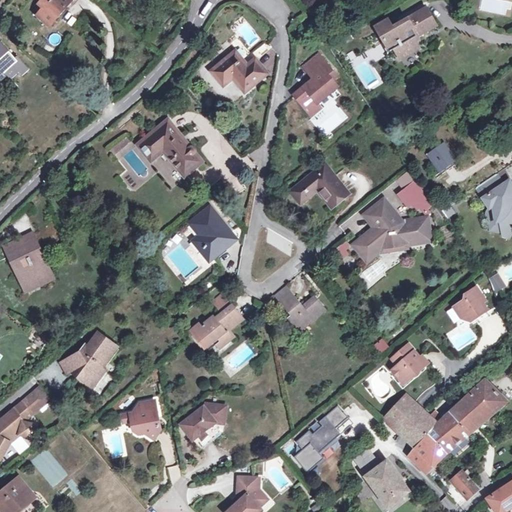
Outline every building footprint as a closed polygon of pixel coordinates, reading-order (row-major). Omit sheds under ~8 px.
[(44,0),(40,5),(45,9),(38,16),(50,27),(73,1),(72,0),(44,0)] [(376,28),(384,41),(388,38),(395,48),(400,57),(405,54),(406,55),(413,51),(412,50),(417,47),(412,39),(436,25),(426,8),(406,20),(407,21),(393,30),(388,21),(376,28)] [(388,38),(384,41),(380,43),(386,53),(395,48),(388,38)] [(16,59),(0,41),(0,83),(3,80),(7,84),(20,71),(12,63),(16,59)] [(212,72),(218,80),(221,77),(227,84),(233,79),(245,93),(268,74),(256,59),(248,66),(236,52),(212,72)] [(337,87),(329,77),(333,73),(319,56),(304,68),(314,80),(295,96),(311,115),(322,106),(319,102),(337,87)] [(221,77),(218,80),(224,87),(227,84),(221,77)] [(180,140),(183,138),(168,120),(137,145),(151,162),(163,152),(168,148),(173,155),(169,158),(185,177),(203,162),(194,152),(195,148),(192,147),(190,147),(186,142),(183,144),(180,140)] [(431,154),(441,168),(452,161),(442,146),(431,154)] [(168,148),(163,152),(169,158),(173,155),(168,148)] [(315,187),(332,208),(348,194),(325,166),(292,193),(300,203),(311,195),(309,193),(315,187)] [(422,209),(431,202),(408,172),(397,181),(410,197),(412,196),(422,209)] [(511,192),(507,192),(502,185),(495,174),(475,187),(482,199),(485,196),(487,206),(492,206),(494,219),(497,219),(500,237),(504,238),(511,228),(511,192)] [(507,192),(511,192),(511,191),(508,182),(502,185),(507,192)] [(402,222),(389,208),(391,206),(386,200),(365,217),(370,223),(372,222),(378,230),(372,235),(370,233),(356,246),(368,261),(382,249),(384,252),(407,247),(406,245),(431,240),(428,218),(402,222)] [(222,246),(234,236),(211,208),(190,224),(200,236),(207,246),(201,251),(209,262),(225,250),(222,246)] [(55,224),(25,238),(31,250),(25,253),(28,260),(19,265),(21,269),(17,271),(26,291),(41,284),(43,287),(53,282),(49,272),(47,273),(44,266),(47,265),(38,245),(44,242),(45,246),(62,238),(55,224)] [(207,246),(200,236),(193,242),(201,251),(207,246)] [(222,246),(225,250),(237,240),(234,236),(222,246)] [(31,250),(25,238),(6,247),(17,271),(21,269),(19,265),(28,260),(25,253),(31,250)] [(341,260),(351,252),(344,243),(334,250),(341,260)] [(497,274),(489,279),(497,291),(505,285),(497,274)] [(315,296),(303,306),(286,286),(274,296),(290,316),(287,319),(293,326),(296,323),(301,329),(325,309),(315,296)] [(476,321),(490,313),(485,305),(488,304),(479,289),(467,297),(469,300),(455,309),(463,320),(468,317),(472,324),(476,321)] [(223,316),(233,307),(224,296),(214,304),(223,316)] [(243,319),(233,307),(223,316),(215,323),(212,319),(201,328),(199,326),(192,332),(206,348),(218,339),(223,345),(234,337),(229,330),(243,319)] [(493,319),(490,313),(476,321),(480,327),(493,319)] [(78,376),(90,385),(98,375),(101,378),(109,367),(105,364),(118,347),(99,334),(91,343),(94,345),(91,349),(87,346),(82,352),(62,363),(69,374),(81,367),(83,369),(78,376)] [(35,335),(31,348),(41,350),(44,338),(35,335)] [(403,376),(408,382),(429,364),(423,357),(420,360),(418,358),(419,356),(410,345),(393,360),(398,366),(392,371),(399,380),(403,376)] [(98,375),(90,385),(93,387),(101,378),(98,375)] [(456,408),(475,427),(505,401),(485,382),(456,408)] [(41,387),(22,403),(32,415),(51,398),(41,387)] [(438,425),(430,418),(424,412),(406,396),(384,419),(415,448),(430,433),(438,425)] [(149,435),(161,424),(160,421),(157,421),(156,417),(158,416),(154,400),(138,404),(140,412),(131,414),(133,420),(135,430),(139,434),(147,432),(148,434),(149,435)] [(32,415),(22,403),(0,421),(0,458),(1,459),(10,442),(20,435),(32,437),(34,425),(23,422),(32,415)] [(206,410),(203,406),(181,424),(192,439),(215,423),(224,424),(226,406),(214,404),(206,410)] [(301,448),(294,455),(309,474),(325,460),(322,453),(343,436),(337,428),(350,419),(337,404),(319,421),(322,427),(313,433),(309,428),(296,440),(301,448)] [(438,425),(457,444),(475,427),(456,408),(443,420),(438,425)] [(438,425),(443,420),(436,412),(430,418),(438,425)] [(122,422),(133,420),(131,414),(120,416),(122,422)] [(215,423),(192,439),(200,449),(222,432),(224,424),(215,423)] [(161,424),(149,435),(155,439),(162,429),(161,424)] [(430,433),(448,452),(457,444),(438,425),(430,433)] [(162,429),(155,439),(157,440),(164,431),(162,429)] [(447,453),(448,452),(430,433),(415,448),(409,457),(426,474),(447,453)] [(410,493),(387,462),(366,478),(388,508),(410,493)] [(468,500),(481,488),(464,470),(463,471),(451,481),(468,500)] [(253,484),(239,484),(239,494),(239,495),(243,499),(236,505),(228,511),(259,511),(262,510),(260,507),(258,505),(267,496),(261,489),(261,476),(253,476),(253,484)] [(253,484),(253,476),(239,476),(239,484),(253,484)] [(0,493),(0,508),(2,510),(7,506),(12,511),(17,511),(35,498),(18,479),(0,493)] [(511,482),(510,484),(488,499),(496,511),(506,511),(511,508),(511,482)] [(460,503),(465,498),(453,486),(447,491),(460,503)] [(243,499),(239,495),(233,501),(236,505),(243,499)] [(258,505),(260,507),(270,498),(267,496),(258,505)]
